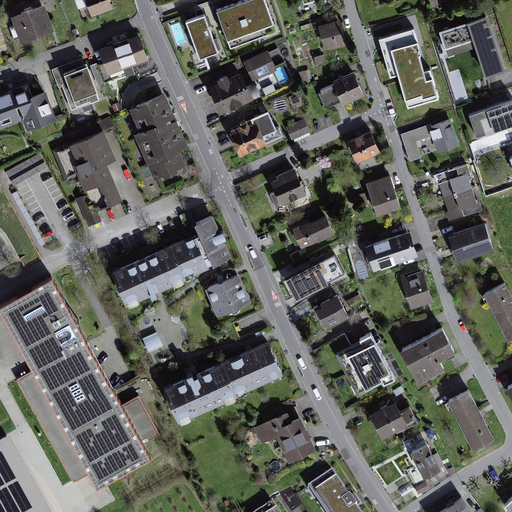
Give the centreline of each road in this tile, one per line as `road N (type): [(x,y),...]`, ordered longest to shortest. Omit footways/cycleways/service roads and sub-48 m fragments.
road 1 (residential): [(222,187),(338,437),(387,511)]
road 2 (residential): [(511,431),(452,314),(383,109)]
road 3 (residential): [(222,187),(88,240),(0,291)]
road 4 (residential): [(143,0),(220,184)]
road 5 (residential): [(220,184),(383,109)]
road 6 (residential): [(409,511),(511,443)]
